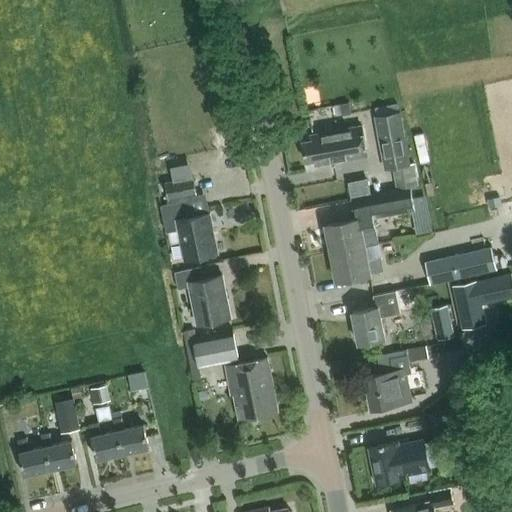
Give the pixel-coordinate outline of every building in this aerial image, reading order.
[(342,115),(352,113),(350,102),(340,103),(342,115)] [(375,115),(385,169),(410,164),(400,110),(375,115)] [(317,164),(368,155),(362,125),(311,135),(312,139),(303,141),(307,161),(316,160),(317,164)] [(168,201),(197,195),(194,176),(164,182),(168,201)] [(368,188),(351,192),(356,218),(327,224),(332,251),(379,242),(374,217),(412,209),(416,234),(433,230),(426,194),(413,197),(412,187),(369,195),(368,188)] [(210,212),(191,216),(188,200),(162,205),(168,232),(180,229),(185,258),(218,252),(210,212)] [(368,259),(365,245),(379,243),(379,242),(332,251),(337,279),(383,270),(381,256),(368,259)] [(491,245),(424,260),(429,279),(495,265),(491,245)] [(222,274),(202,278),(200,267),(175,271),(178,288),(190,286),(198,322),(231,315),(222,274)] [(496,275),(453,285),(458,308),(501,299),(496,275)] [(381,316),(400,312),(396,290),(374,294),(376,306),(352,311),(359,342),(385,337),(381,316)] [(436,339),(454,335),(447,303),(429,307),(436,339)] [(240,359),(233,328),(197,335),(195,327),(184,329),(195,386),(203,384),(200,367),(240,359)] [(410,360),(430,357),(428,345),(408,348),(378,354),(382,372),(366,375),(372,407),(412,399),(406,373),(413,373),(410,360)] [(267,356),(226,364),(231,393),(234,393),(238,417),(277,409),(267,356)] [(132,392),(149,388),(146,371),(129,375),(132,392)] [(73,397),(55,400),(62,433),(80,429),(74,397),(83,395),(81,384),(71,386),(73,397)] [(91,389),(94,403),(111,400),(108,385),(91,389)] [(433,432),(463,426),(459,407),(429,412),(433,432)] [(116,430),(121,452),(150,446),(145,423),(124,428),(122,417),(114,418),(116,430)] [(121,452),(116,430),(101,433),(99,422),(90,424),(93,435),(92,435),(97,458),(121,452)] [(44,445),(49,468),(77,463),(72,439),(52,444),(50,433),(42,434),(44,445)] [(49,468),(44,445),(29,448),(27,438),(19,439),(21,450),(20,450),(24,473),(49,468)] [(430,469),(424,439),(400,443),(400,440),(369,445),(377,483),(408,478),(407,473),(430,469)] [(431,493),(433,502),(392,511),(435,511),(434,508),(454,504),(451,488),(431,493)]
